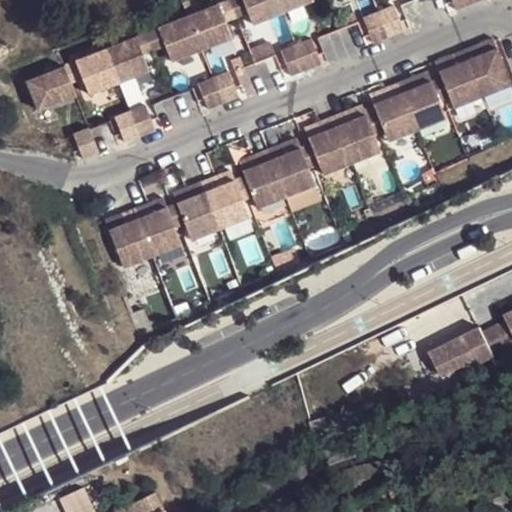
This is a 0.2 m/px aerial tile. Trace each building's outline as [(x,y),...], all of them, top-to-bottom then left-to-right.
[(235,0),(216,8),(223,27),(246,18),(238,0),(235,0)] [(238,0),(246,18),(251,31),(311,6),(308,0),(238,0)] [(448,0),(454,15),(484,3),(483,0),(448,0)] [(169,66),(230,42),(223,27),(216,8),(156,32),(163,51),(169,66)] [(361,24),(371,48),(401,36),(391,12),(361,24)] [(156,32),(132,41),(140,61),(163,51),(156,32)] [(132,41),(72,66),(79,85),(85,100),(145,75),(140,61),(132,41)] [(279,57),(289,82),(319,70),(309,45),(279,57)] [(490,45),(461,56),(480,102),(509,90),(490,45)] [(461,56),(432,68),(437,81),(446,103),(451,114),(480,102),(461,56)] [(62,71),(69,89),(79,85),(72,66),(61,70),(62,71)] [(24,86),(35,116),(73,100),(69,89),(62,71),(24,86)] [(196,89),(206,114),(236,102),(226,77),(196,89)] [(425,77),(395,88),(414,135),(443,124),(436,107),(428,85),(425,77)] [(432,83),(441,105),(446,103),(437,81),(432,83)] [(428,85),(436,107),(441,105),(432,83),(428,85)] [(395,88),(366,100),(372,115),(381,137),(385,146),(414,135),(395,88)] [(122,148),(152,135),(142,111),(112,123),(122,148)] [(359,111),(330,122),(349,169),(378,157),(371,140),(362,119),(359,111)] [(367,117),(376,138),(381,137),(372,115),(367,117)] [(362,119),(371,140),(376,138),(367,117),(362,119)] [(330,122),(301,134),(307,148),(316,170),(320,181),(349,169),(330,122)] [(71,140),(81,164),(97,158),(87,133),(71,140)] [(294,143),(265,155),(283,201),(313,189),(306,174),(298,152),(294,143)] [(302,150),(311,172),(316,170),(307,148),(302,150)] [(298,152),(306,174),(311,172),(302,150),(298,152)] [(265,155),(236,166),(241,180),(250,202),(254,212),(283,201),(265,155)] [(227,175),(198,187),(216,233),(245,221),(239,206),(231,184),(227,175)] [(236,182),(245,204),(250,202),(241,180),(236,182)] [(231,184),(239,206),(245,204),(236,182),(231,184)] [(198,187),(169,198),(173,208),(181,230),(187,244),(216,233),(198,187)] [(159,202),(130,214),(149,261),(178,249),(172,233),(163,211),(159,202)] [(169,209),(177,231),(181,230),(173,208),(169,209)] [(163,211),(172,233),(177,231),(169,209),(163,211)] [(130,214),(101,226),(120,273),(149,261),(130,214)] [(511,310),(501,316),(504,321),(511,339),(511,310)] [(491,327),(502,351),(509,348),(511,346),(511,339),(504,321),(491,327)] [(502,351),(491,327),(479,333),(490,357),(497,354),(502,351)] [(477,329),(426,353),(438,377),(468,362),(470,367),(490,357),(479,333),(477,329)] [(502,351),(511,369),(511,354),(509,348),(502,351)] [(511,369),(502,351),(497,354),(506,371),(511,369)] [(305,424),(311,445),(333,436),(335,436),(330,422),(328,416),(305,424)] [(344,417),(330,422),(335,436),(350,430),(344,417)] [(396,482),(388,488),(382,492),(391,511),(407,511),(403,499),(396,482)] [(59,499),(64,511),(88,511),(91,511),(83,489),(59,499)] [(163,511),(157,498),(127,511),(163,511)]
